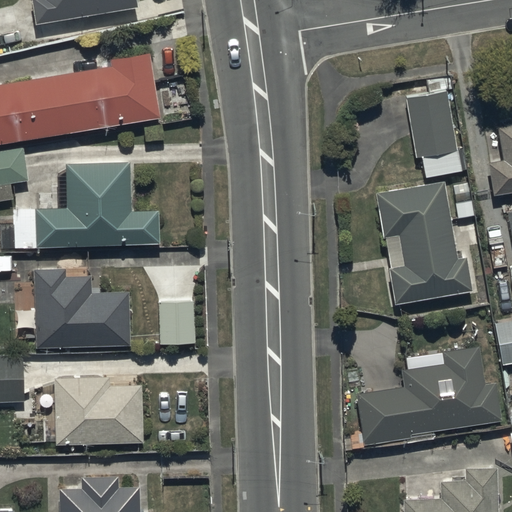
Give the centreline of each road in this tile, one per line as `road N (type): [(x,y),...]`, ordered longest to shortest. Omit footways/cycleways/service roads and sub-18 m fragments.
road 1 (tertiary): [(254,39),(267,164),(277,511)]
road 2 (residential): [(254,39),(491,0)]
